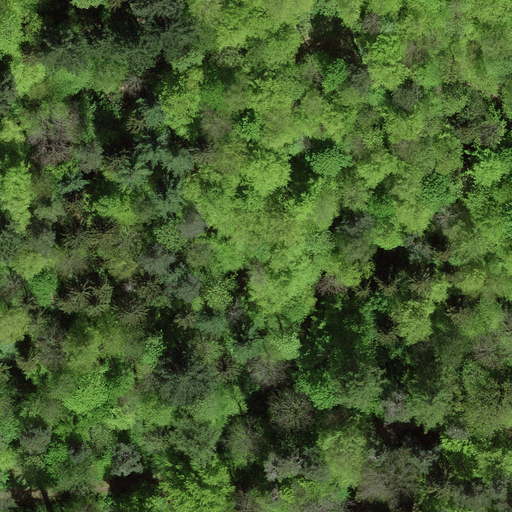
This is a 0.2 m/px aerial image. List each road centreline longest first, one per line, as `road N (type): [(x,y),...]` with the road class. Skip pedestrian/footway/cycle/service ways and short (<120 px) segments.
road 1 (track): [(511,109),(480,85),(329,47),(168,48),(127,56),(30,98)]
road 2 (track): [(454,511),(449,430),(430,416),(409,415),(379,436),(362,511)]
road 3 (track): [(183,511),(171,495),(141,482),(109,480),(0,502)]
